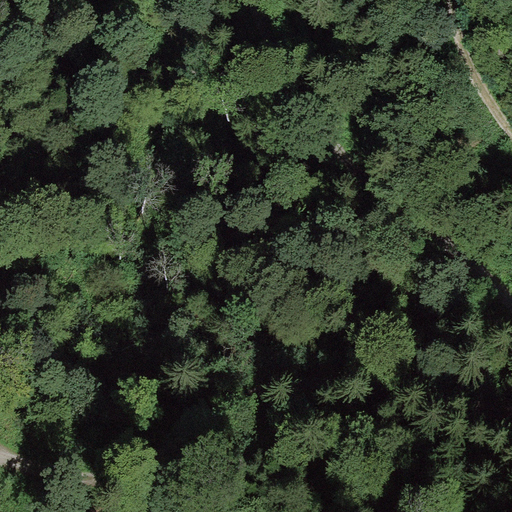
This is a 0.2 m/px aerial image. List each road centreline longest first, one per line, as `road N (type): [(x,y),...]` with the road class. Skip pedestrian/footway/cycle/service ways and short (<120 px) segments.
road 1 (track): [(511,409),(298,380),(258,389),(208,415),(114,479),(62,484),(0,453)]
road 2 (track): [(511,303),(357,174),(285,76),(252,0)]
road 3 (track): [(450,0),(466,66),(511,130)]
